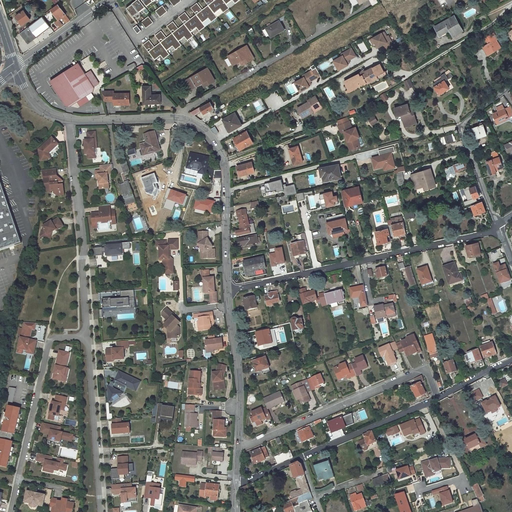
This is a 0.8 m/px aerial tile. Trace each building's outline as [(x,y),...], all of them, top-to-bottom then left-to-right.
[(139,0),(136,0),(126,8),(132,18),(145,8),(139,0)] [(149,40),(143,45),(157,64),(239,0),(214,0),(203,0),(208,5),(202,10),(197,3),(191,8),(196,14),(190,19),(185,12),(179,17),(184,24),(178,28),(173,21),(166,26),(172,33),(166,37),(161,31),(155,35),(160,42),(154,47),(149,40)] [(58,4),(51,9),(58,19),(61,17),(66,23),(70,21),(62,11),(63,10),(58,4)] [(167,12),(162,5),(155,11),(160,17),(167,12)] [(30,19),(23,11),(16,16),(18,19),(15,21),(17,23),(19,22),(22,25),(30,19)] [(50,27),(42,16),(15,37),(17,40),(30,30),(36,37),(50,27)] [(153,23),(148,16),(141,22),(146,28),(153,23)] [(452,36),(462,31),(454,16),(435,28),(439,36),(449,30),(452,36)] [(271,37),(284,29),(279,21),(266,28),(263,30),(267,36),(270,35),(271,37)] [(383,32),(372,38),(374,43),(377,48),(382,45),(385,50),(393,45),(388,36),(386,37),(383,32)] [(483,47),(488,55),(500,48),(495,40),(496,39),(493,33),(486,37),(490,43),(483,47)] [(194,48),(198,45),(194,39),(189,42),(194,48)] [(363,41),(357,43),(362,54),(368,51),(363,41)] [(254,58),(247,46),(229,56),(229,58),(233,64),(234,66),(241,62),(244,60),(246,63),(254,58)] [(342,56),(333,62),(340,73),(349,68),(348,66),(347,64),(349,63),(356,59),(351,49),(343,53),(344,55),(342,56)] [(138,67),(135,62),(128,66),(130,71),(138,67)] [(79,63),(51,81),(68,108),(72,105),(78,102),(87,95),(96,90),(94,87),(86,73),(79,63)] [(380,65),(344,80),(348,90),(356,86),(356,88),(364,85),(364,84),(366,83),(369,82),(369,83),(378,79),(378,77),(384,74),(380,65)] [(190,78),(186,80),(189,87),(194,84),(195,87),(204,82),(206,85),(207,86),(215,81),(207,68),(190,78)] [(91,70),(86,73),(94,87),(99,83),(91,70)] [(304,78),(295,83),(300,92),(309,87),(308,86),(307,84),(309,83),(317,78),(312,71),(305,75),(306,77),(304,78)] [(443,92),(449,89),(444,81),(453,76),(451,74),(450,72),(446,75),(445,74),(441,76),(442,78),(432,84),(434,87),(436,90),(434,91),(437,95),(439,94),(439,95),(440,94),(443,92)] [(204,82),(195,87),(197,90),(206,85),(204,82)] [(142,86),(143,104),(160,104),(160,95),(156,95),(152,95),(152,92),(151,86),(142,86)] [(129,94),(113,94),(113,92),(108,92),(102,92),(104,102),(109,102),(113,102),(113,106),(129,105),(129,94)] [(379,95),(382,102),(388,99),(384,92),(379,95)] [(87,95),(78,102),(80,106),(90,100),(87,95)] [(308,101),(297,107),(302,117),(314,110),(313,109),(320,105),(315,95),(308,100),(308,101)] [(266,110),(261,98),(253,102),(258,114),(266,110)] [(209,111),(214,108),(211,104),(214,103),(212,100),(189,112),(194,115),(200,112),(200,111),(202,110),(204,114),(209,111)] [(407,104),(394,108),(397,117),(401,115),(404,124),(409,123),(410,125),(413,124),(411,116),(414,115),(412,107),(408,108),(407,104)] [(496,122),(508,116),(503,108),(501,104),(495,107),(497,110),(492,113),(496,122)] [(503,108),(508,116),(511,113),(511,109),(510,106),(509,105),(503,108)] [(241,126),(234,114),(221,121),(227,133),(241,126)] [(348,122),(346,117),(337,120),(339,125),(338,125),(340,133),(343,132),(345,131),(349,141),(352,140),(355,148),(359,146),(356,138),(359,137),(355,127),(351,129),(349,121),(348,122)] [(472,130),(476,140),(487,136),(482,124),(479,125),(480,127),(472,130)] [(253,143),(247,131),(234,139),(240,150),(253,143)] [(350,150),(355,148),(352,140),(349,141),(345,131),(343,132),(350,150)] [(95,157),(94,147),(96,147),(94,132),(86,133),(87,139),(84,140),(86,153),(87,153),(87,158),(95,157)] [(155,133),(144,135),(146,143),(140,145),(143,155),(160,150),(155,133)] [(442,145),(455,141),(453,135),(440,139),(442,145)] [(52,138),(38,150),(41,161),(51,159),(49,154),(58,145),(52,138)] [(290,149),(293,160),(295,165),(304,163),(302,157),(299,146),(290,149)] [(379,155),(370,157),(374,170),(383,168),(384,171),(395,168),(391,153),(395,152),(393,147),(378,151),(379,155)] [(209,158),(190,154),(187,168),(188,168),(195,170),(199,171),(199,173),(205,175),(209,158)] [(499,157),(486,163),(491,175),(498,172),(498,170),(502,168),(503,168),(499,157)] [(456,171),(467,167),(465,161),(453,166),(453,168),(455,167),(456,171)] [(239,176),(255,172),(252,162),(239,166),(237,167),(239,176)] [(102,189),(109,189),(107,173),(112,173),(111,164),(99,165),(100,171),(95,171),(96,175),(98,175),(98,177),(99,184),(101,184),(102,189)] [(338,165),(321,169),(323,181),(341,177),(338,165)] [(0,166),(0,250),(20,244),(0,184),(0,176),(3,176),(0,166)] [(431,168),(410,174),(415,189),(423,187),(424,191),(437,188),(431,168)] [(43,170),(44,186),(45,185),(46,190),(53,189),(54,193),(57,195),(64,195),(63,181),(60,181),(57,176),(56,169),(43,170)] [(154,173),(141,178),(146,193),(155,197),(160,189),(154,173)] [(405,184),(402,173),(396,174),(398,185),(405,184)] [(281,180),(260,185),(263,197),(283,191),(281,180)] [(127,181),(117,185),(125,205),(134,201),(127,181)] [(283,187),(285,196),(295,193),(293,184),(283,187)] [(474,199),(479,196),(474,184),(469,186),(474,199)] [(362,202),(359,187),(340,191),(344,207),(362,202)] [(186,195),(171,189),(167,198),(183,204),(186,195)] [(295,194),(297,201),(304,199),(302,192),(295,194)] [(332,192),(323,194),(326,208),(335,206),(334,203),(338,202),(336,196),(333,197),(332,192)] [(215,201),(197,197),(194,208),(212,212),(215,201)] [(472,206),(471,206),(475,215),(485,211),(482,202),(477,204),(472,206)] [(93,213),(95,228),(99,227),(100,230),(111,229),(111,225),(111,223),(117,222),(116,210),(115,210),(111,211),(110,205),(99,206),(100,213),(97,213),(93,213)] [(470,207),(464,209),(465,213),(467,212),(468,216),(467,217),(468,218),(473,216),(470,207)] [(247,220),(245,210),(238,212),(239,217),(238,217),(239,218),(240,221),(247,220)] [(410,218),(415,216),(413,210),(404,212),(406,220),(411,219),(410,218)] [(344,214),(326,218),(329,234),(348,229),(344,214)] [(47,234),(51,232),(55,229),(55,230),(62,226),(57,218),(50,222),(50,221),(48,222),(45,224),(42,226),(43,228),(41,229),(39,236),(46,238),(47,234)] [(398,235),(405,233),(401,218),(391,220),(392,225),(388,226),(390,237),(398,235)] [(237,236),(250,233),(249,228),(247,220),(240,221),(240,225),(239,226),(240,231),(236,232),(237,236)] [(387,229),(375,232),(378,244),(383,243),(390,242),(390,241),(387,229)] [(208,230),(197,230),(198,247),(200,247),(200,259),(216,258),(216,249),(209,237),(208,230)] [(257,237),(245,240),(246,246),(258,243),(257,237)] [(178,240),(161,240),(161,260),(164,260),(164,266),(166,267),(166,274),(174,274),(174,260),(172,258),(170,258),(170,249),(178,250),(178,240)] [(130,242),(94,245),(95,255),(122,253),(122,248),(130,248),(130,242)] [(304,242),(291,245),(294,257),(300,256),(306,254),(304,242)] [(478,243),(466,246),(468,256),(480,254),(478,243)] [(266,269),(263,258),(244,262),(247,274),(266,269)] [(405,269),(403,263),(398,265),(400,271),(405,270),(411,287),(415,285),(410,267),(405,269)] [(498,263),(493,265),(500,284),(505,282),(504,280),(508,279),(506,274),(508,273),(505,266),(500,268),(498,263)] [(455,264),(443,267),(449,285),(463,280),(461,275),(459,276),(455,264)] [(385,267),(376,269),(378,278),(387,276),(385,267)] [(426,267),(417,270),(422,286),(431,283),(426,267)] [(215,292),(214,277),(209,277),(209,269),(202,270),(202,278),(204,278),(205,292),(211,292),(212,304),(218,304),(217,292),(215,292)] [(342,274),(333,276),(334,283),(343,281),(342,274)] [(364,286),(350,289),(352,298),(360,297),(362,307),(368,306),(364,286)] [(300,296),(304,304),(317,299),(316,298),(314,291),(307,293),(306,289),(300,290),(301,295),(300,296)] [(134,291),(100,293),(102,310),(135,308),(134,291)] [(328,304),(344,300),(342,291),(329,294),(329,291),(325,292),(325,293),(327,301),(328,304)] [(272,304),(280,302),(278,292),(273,293),(273,292),(268,294),(264,295),(267,307),(272,305),(272,304)] [(244,299),(246,310),(257,308),(255,297),(244,299)] [(373,307),(376,319),(385,317),(382,306),(382,303),(377,304),(378,305),(373,307)] [(382,306),(385,317),(385,318),(394,316),(391,304),(382,306)] [(163,326),(167,329),(170,332),(171,338),(177,337),(179,335),(179,328),(176,325),(173,322),(173,320),(175,318),(176,317),(167,308),(162,313),(162,316),(168,321),(163,326)] [(201,332),(213,331),(212,326),(212,321),(215,321),(215,316),(213,316),(213,313),(202,314),(202,318),(200,318),(201,322),(201,332)] [(292,321),(294,331),(304,329),(301,320),(298,320),(297,319),(296,318),(293,319),(292,321)] [(34,354),(37,341),(25,338),(25,336),(30,337),(31,330),(35,329),(36,322),(22,320),(21,326),(18,326),(16,339),(19,342),(17,349),(22,350),(26,351),(26,353),(34,354)] [(269,330),(256,333),(259,346),(265,345),(265,347),(266,348),(273,347),(269,330)] [(421,352),(413,335),(405,338),(406,340),(395,344),(398,349),(399,353),(404,351),(405,353),(410,351),(411,354),(416,352),(417,353),(421,352)] [(426,341),(431,357),(439,355),(433,338),(426,341)] [(225,351),(223,340),(206,342),(207,352),(214,351),(215,352),(225,351)] [(484,358),(496,353),(492,342),(490,343),(489,340),(483,343),(483,345),(480,347),(484,358)] [(124,359),(123,349),(128,348),(127,341),(117,342),(117,349),(106,349),(107,362),(113,361),(113,360),(124,359)] [(394,341),(379,348),(382,356),(384,355),(389,364),(396,361),(395,358),(392,352),(392,351),(398,349),(395,344),(394,341)] [(66,368),(70,353),(59,350),(53,379),(63,381),(66,368)] [(481,360),(478,350),(467,353),(468,354),(470,361),(471,364),(481,360)] [(366,365),(362,355),(354,359),(355,362),(351,364),(356,376),(361,374),(359,371),(359,369),(366,365)] [(257,360),(253,361),(256,370),(261,369),(263,368),(264,370),(269,368),(265,357),(257,360)] [(453,361),(444,364),(447,374),(456,371),(453,361)] [(338,367),(333,369),(338,379),(343,377),(344,377),(346,377),(347,380),(356,376),(351,364),(351,363),(346,365),(345,363),(338,366),(338,367)] [(212,373),(214,386),(218,386),(219,390),(225,389),(224,380),(222,380),(222,377),(224,377),(224,376),(226,365),(219,366),(217,368),(217,372),(212,373)] [(141,381),(119,371),(114,380),(110,381),(108,386),(107,385),(106,402),(124,393),(126,387),(136,391),(141,381)] [(199,386),(201,374),(190,372),(190,375),(189,375),(187,388),(189,389),(188,395),(199,397),(200,390),(197,390),(198,386),(199,386)] [(324,384),(320,376),(307,381),(309,387),(311,392),(316,390),(315,388),(319,386),(324,384)] [(426,394),(421,384),(424,382),(422,376),(414,379),(416,384),(415,384),(416,385),(412,387),(417,398),(426,394)] [(301,384),(292,387),(300,405),(311,400),(306,389),(305,385),(302,386),(301,384)] [(11,402),(14,388),(7,387),(4,401),(11,402)] [(470,392),(475,401),(482,397),(478,388),(470,392)] [(285,402),(280,392),(263,399),(267,409),(268,410),(285,402)] [(60,409),(61,410),(62,404),(65,405),(67,398),(56,395),(55,402),(52,402),(48,419),(53,420),(54,415),(59,416),(60,409)] [(494,395),(479,402),(485,415),(496,410),(496,408),(500,406),(494,395)] [(163,404),(158,404),(155,423),(160,424),(161,419),(173,421),(175,408),(163,406),(163,404)] [(13,434),(19,408),(7,405),(5,413),(2,424),(1,431),(0,430),(0,466),(6,467),(11,442),(9,441),(11,433),(13,434)] [(184,410),(183,428),(194,429),(195,414),(193,414),(193,405),(184,405),(184,410)] [(262,407),(253,411),(254,415),(251,417),(254,423),(257,422),(258,426),(264,423),(263,422),(268,420),(268,421),(272,419),(268,410),(267,409),(264,411),(262,407)] [(463,407),(454,411),(459,423),(468,419),(463,407)] [(215,436),(225,437),(225,431),(223,431),(223,428),(224,421),(220,420),(221,412),(214,412),(213,416),(211,416),(211,421),(213,421),(213,430),(216,431),(215,436)] [(342,418),(328,423),(332,432),(338,430),(336,427),(344,423),(342,418)] [(128,433),(128,424),(119,424),(119,419),(110,419),(111,425),(110,425),(111,434),(128,433)] [(298,429),(303,442),(314,437),(310,428),(322,422),(321,419),(298,429)] [(414,436),(424,432),(420,420),(410,424),(409,423),(400,426),(405,437),(413,434),(414,436)] [(72,441),(73,435),(60,432),(61,427),(43,423),(41,431),(48,432),(48,431),(50,432),(48,444),(55,445),(55,444),(60,445),(61,439),(72,441)] [(386,428),(388,436),(399,432),(397,425),(386,428)] [(376,441),(371,431),(363,434),(365,438),(368,445),(370,444),(376,441)] [(482,448),(476,436),(465,441),(471,453),(482,448)] [(359,441),(362,447),(365,449),(368,448),(369,446),(368,445),(365,438),(359,441)] [(212,452),(211,461),(222,462),(223,454),(221,454),(221,448),(220,448),(208,447),(208,452),(212,452)] [(265,447),(251,453),(253,456),(256,463),(269,458),(265,447)] [(275,457),(278,464),(289,459),(285,452),(275,457)] [(49,461),(50,456),(36,453),(35,460),(41,461),(43,462),(43,465),(41,470),(46,471),(47,468),(52,469),(56,470),(57,469),(64,470),(65,465),(61,464),(62,459),(56,458),(55,462),(49,461)] [(201,463),(202,453),(196,453),(196,455),(181,453),(180,465),(188,466),(188,464),(196,465),(196,462),(201,463)] [(112,479),(120,478),(120,475),(125,474),(129,474),(129,472),(134,471),(133,464),(128,464),(128,456),(118,457),(119,468),(111,469),(112,479)] [(450,466),(450,459),(438,458),(431,461),(431,459),(422,463),(426,475),(435,472),(434,469),(441,466),(450,466)] [(334,475),(329,461),(314,466),(318,477),(323,476),(324,479),(334,475)] [(291,466),(294,477),(295,478),(297,477),(301,489),(296,491),(291,493),(290,495),(291,500),(305,494),(310,492),(301,465),(298,463),(291,466)] [(147,471),(144,498),(150,498),(149,505),(154,506),(153,508),(160,509),(161,493),(159,493),(160,483),(151,482),(152,471),(147,471)] [(399,478),(396,472),(388,475),(390,481),(399,478)] [(382,476),(385,483),(390,481),(388,475),(388,474),(382,476)] [(176,479),(180,480),(179,486),(184,486),(185,480),(185,476),(176,475),(176,479)] [(373,482),(375,487),(385,483),(382,476),(372,480),(373,482)] [(135,498),(134,488),(130,488),(130,483),(126,484),(111,485),(111,494),(113,493),(113,495),(119,494),(119,493),(121,493),(121,497),(121,503),(126,502),(131,502),(131,498),(135,498)] [(479,483),(472,487),(478,499),(485,496),(479,483)] [(205,496),(210,497),(210,500),(217,501),(219,485),(207,484),(206,489),(202,488),(201,497),(205,498),(205,496)] [(252,493),(248,485),(241,488),(240,497),(242,496),(243,497),(252,493)] [(441,506),(452,502),(447,485),(439,488),(440,492),(437,493),(441,506)] [(27,492),(24,503),(30,504),(30,506),(31,507),(35,508),(37,507),(37,505),(43,507),(45,495),(27,492)] [(302,511),(305,511),(312,509),(308,500),(312,498),(310,492),(305,494),(291,500),(280,505),(282,511),(283,511),(285,511),(290,511),(291,511),(295,510),(295,511),(302,511),(303,511),(302,511)] [(409,511),(404,493),(395,496),(400,511),(409,511)] [(357,496),(351,499),(354,508),(358,506),(365,503),(364,499),(362,494),(357,496)] [(74,503),(67,502),(68,499),(63,498),(63,500),(62,501),(58,501),(58,499),(51,498),(50,506),(52,507),(51,511),(60,511),(61,511),(71,511),(73,511),(74,503)]
